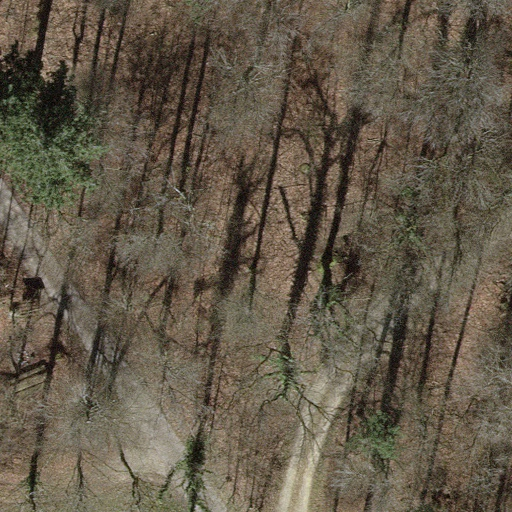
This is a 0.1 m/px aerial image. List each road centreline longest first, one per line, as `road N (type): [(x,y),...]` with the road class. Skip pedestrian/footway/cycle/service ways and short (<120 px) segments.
road 1 (track): [(286,511),(330,393),(409,279),(511,227)]
road 2 (track): [(0,191),(203,477)]
road 3 (track): [(203,477),(38,511)]
